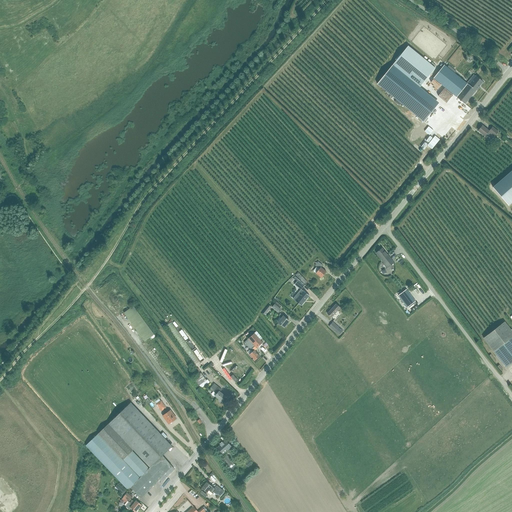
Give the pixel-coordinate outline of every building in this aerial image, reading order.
[(408,46),(393,65),(420,87),(436,68),(408,46)] [(424,122),(435,108),(420,95),(420,87),(393,65),(392,65),(377,84),(424,122)] [(476,91),(467,83),(444,65),(434,78),(465,104),(476,91)] [(474,75),(467,83),(476,91),(483,82),(476,76),(474,75)] [(479,131),(486,136),(487,134),(493,139),(496,136),(499,131),(493,127),(490,131),(483,126),(481,128),(480,128),(478,130),(479,131)] [(509,205),(511,202),(511,170),(493,187),(509,205)] [(394,263),(388,255),(382,248),(376,253),(384,263),(383,264),(387,268),(394,263)] [(323,265),(318,261),(317,263),(316,262),(315,263),(316,264),(315,265),(317,267),(314,270),(314,271),(321,278),(322,277),(323,277),(324,276),(324,275),(326,272),(321,267),(323,265)] [(304,284),(307,281),(298,272),(296,275),(304,284)] [(295,284),(301,289),(304,286),(297,281),(295,284)] [(408,307),(416,301),(406,289),(398,295),(408,307)] [(297,302),(301,306),(310,296),(304,291),(297,299),(299,300),(297,302)] [(334,307),(327,314),(331,317),(338,311),(338,310),(340,307),(336,304),(334,307)] [(265,315),(272,307),(269,305),(262,313),(265,315)] [(281,310),(275,305),(272,307),(279,313),(281,310)] [(134,306),(124,313),(145,342),(154,335),(134,306)] [(289,321),(287,320),(288,319),(280,313),(278,316),(282,318),(278,322),(281,325),(280,325),(281,326),(281,325),(284,327),(289,321)] [(339,327),(333,322),(329,326),(339,335),(343,331),(339,327)] [(511,330),(506,322),(485,338),(506,367),(511,362),(511,330)] [(257,348),(262,343),(263,342),(255,333),(244,342),(252,351),(250,354),(255,360),(260,356),(257,353),(257,352),(253,348),(255,346),(257,348)] [(190,337),(186,339),(199,358),(203,355),(190,337)] [(201,373),(193,379),(198,386),(207,380),(201,373)] [(222,390),(214,384),(211,390),(217,395),(216,397),(222,402),(226,397),(220,393),(222,390)] [(166,407),(162,401),(158,404),(162,410),(166,407)] [(131,403),(109,423),(151,466),(162,455),(172,446),(131,403)] [(176,419),(170,410),(163,415),(169,424),(176,419)] [(151,466),(109,423),(86,446),(127,489),(130,487),(141,498),(164,475),(166,477),(174,469),(172,466),(162,455),(151,466)] [(227,451),(228,452),(229,451),(228,450),(232,447),(226,440),(217,448),(223,454),(227,451)] [(233,462),(227,455),(222,459),(228,466),(233,462)] [(220,497),(224,491),(217,485),(214,488),(207,482),(202,488),(207,492),(209,490),(213,493),(214,492),(218,495),(220,497)] [(124,496),(129,501),(132,497),(127,493),(124,496)] [(126,507),(129,509),(131,508),(135,511),(142,505),(136,500),(135,502),(132,500),(130,503),(129,502),(126,507)]
